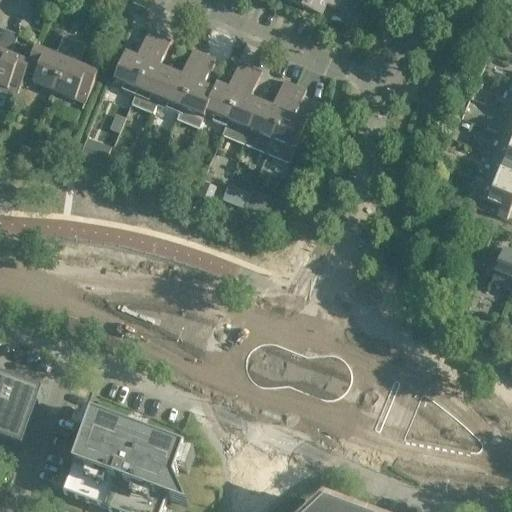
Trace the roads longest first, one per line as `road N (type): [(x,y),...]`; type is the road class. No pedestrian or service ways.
road 1 (residential): [(312,340),(363,196),(373,88)]
road 2 (secondary): [(243,316),(137,285),(42,285)]
road 3 (secondary): [(42,285),(216,378)]
road 4 (residential): [(373,88),(193,17)]
road 5 (unclassified): [(10,511),(67,352)]
road 6 (secondary): [(350,429),(511,479)]
road 7 (secondary): [(511,452),(434,392),(378,366)]
road 8 (unclassified): [(67,352),(182,399)]
